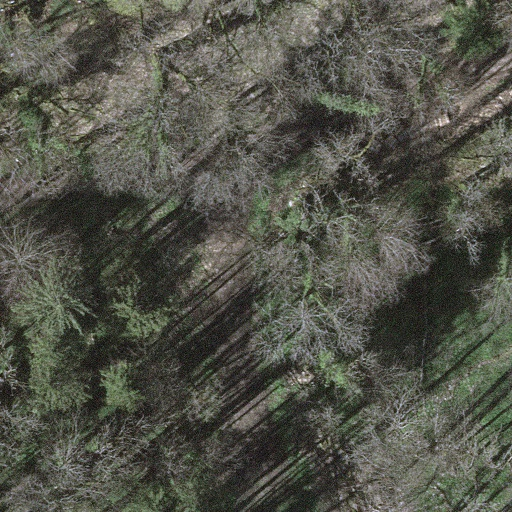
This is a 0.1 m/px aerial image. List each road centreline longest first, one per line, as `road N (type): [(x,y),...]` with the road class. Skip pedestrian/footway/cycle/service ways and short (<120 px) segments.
road 1 (track): [(0,188),(511,40)]
road 2 (track): [(245,116),(233,272),(292,511)]
